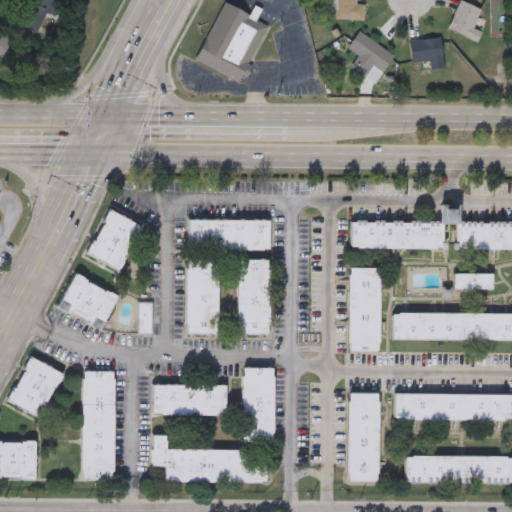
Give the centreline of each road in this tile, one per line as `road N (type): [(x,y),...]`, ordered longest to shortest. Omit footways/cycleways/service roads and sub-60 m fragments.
road 1 (primary): [(88,159),(511,162)]
road 2 (primary): [(385,119),(109,115)]
road 3 (secondary): [(325,511),(134,511)]
road 4 (secondary): [(163,0),(88,159)]
road 5 (primary): [(147,32),(77,89),(29,114)]
road 6 (primary): [(511,118),(385,119)]
